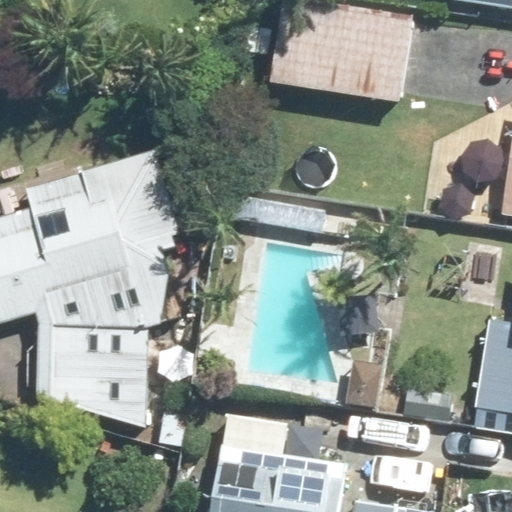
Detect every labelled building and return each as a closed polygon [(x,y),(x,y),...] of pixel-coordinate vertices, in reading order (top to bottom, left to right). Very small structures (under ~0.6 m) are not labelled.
[(354,0),(288,0),(278,73),(408,91),(419,9),(354,0)] [(511,10),(511,0),(448,0),(449,4),(511,10)] [(248,23),(247,47),(274,49),(276,25),(248,23)] [(89,164),(32,182),(41,210),(0,223),(0,317),(43,304),(40,395),(148,421),(151,319),(73,316),(68,300),(145,274),(111,167),(92,173),(89,164)] [(235,211),(326,226),(329,207),(239,190),(235,211)] [(511,282),(503,281),(483,423),(511,426),(511,282)] [(165,403),(161,439),(183,442),(189,407),(165,403)] [(287,452),(292,418),(232,408),(215,511),(342,511),(351,462),(287,452)] [(359,496),(356,511),(438,511),(440,506),(359,496)]
